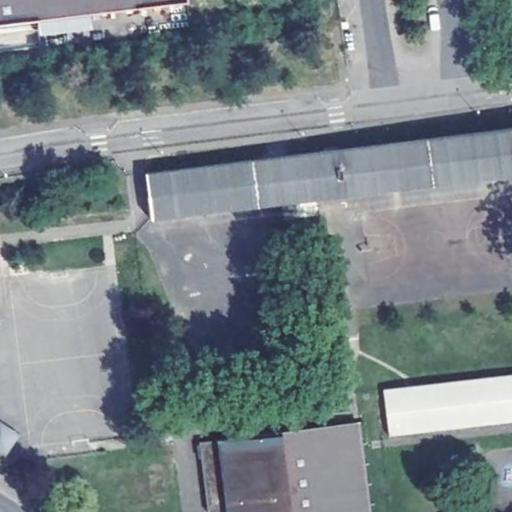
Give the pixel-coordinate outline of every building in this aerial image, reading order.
[(0,0),(0,26),(177,0),(0,0)] [(511,131),(145,170),(151,222),(511,185),(511,131)] [(388,433),(511,421),(511,373),(383,386),(388,433)] [(0,421),(0,453),(5,457),(20,435),(0,421)] [(370,511),(361,425),(198,441),(205,511),(218,511),(226,511),(225,511),(370,511)]
